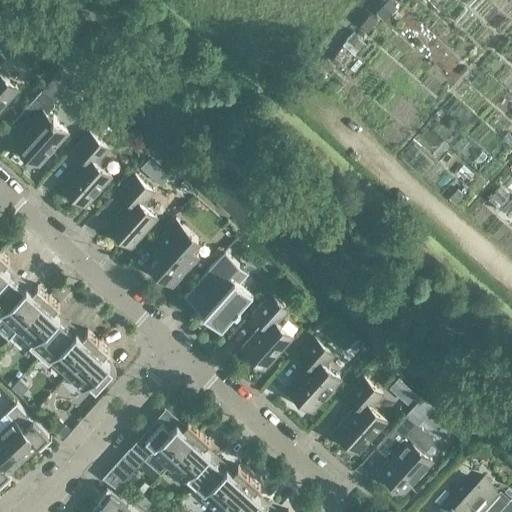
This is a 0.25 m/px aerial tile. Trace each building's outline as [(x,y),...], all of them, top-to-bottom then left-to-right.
[(383,21),(397,7),(389,0),(387,0),(375,12),(383,21)] [(368,32),(379,20),(370,14),(360,26),(368,32)] [(355,55),(365,43),(353,32),(342,45),(355,55)] [(0,107),(19,87),(0,70),(0,64),(7,57),(0,50),(0,107)] [(354,72),(362,64),(358,60),(350,69),(354,72)] [(48,112),(55,103),(55,99),(42,88),(16,116),(27,125),(14,140),(39,163),(68,130),(56,119),(57,117),(54,114),(52,116),(48,112)] [(70,196),(74,199),(77,198),(85,204),(111,174),(99,163),(98,157),(108,147),(109,148),(109,147),(90,129),(73,147),(84,157),(61,182),(68,189),(67,192),(70,196)] [(511,142),(511,136),(508,133),(503,138),(510,145),(511,142)] [(437,160),(449,146),(444,141),(432,155),(437,160)] [(487,155),(482,151),(477,156),(482,161),(487,155)] [(475,174),(463,164),(454,173),(459,177),(461,176),(468,182),(475,174)] [(157,215),(146,205),(145,199),(154,189),(136,172),(119,190),(129,200),(107,224),(130,244),(157,215)] [(504,201),(510,195),(500,186),(495,191),(504,201)] [(465,194),(458,188),(449,197),(455,204),(465,194)] [(498,208),(504,202),(494,193),(488,199),(498,208)] [(511,217),(511,216),(511,199),(503,209),(511,217)] [(173,283),(198,254),(186,243),(194,233),(176,216),(158,237),(167,245),(151,263),(173,283)] [(0,249),(0,297),(16,280),(8,273),(10,270),(5,265),(10,259),(0,249)] [(221,327),(222,327),(236,312),(237,313),(241,309),(239,308),(253,292),(240,281),(249,271),(225,249),(185,294),(185,295),(197,282),(209,292),(197,305),(210,316),(208,320),(221,326),(221,327)] [(24,287),(16,280),(0,297),(0,307),(3,310),(0,314),(17,329),(49,294),(38,284),(32,290),(26,285),(24,287)] [(265,366),(293,335),(277,320),(289,307),(270,291),(252,311),(263,321),(242,345),(265,366)] [(49,294),(17,329),(34,344),(37,340),(45,348),(66,325),(58,318),(60,315),(54,310),(60,304),(49,294)] [(74,332),(66,325),(45,348),(53,355),(50,359),(67,374),(99,339),(88,329),(82,335),(76,330),(74,332)] [(333,385),(340,377),(327,365),(327,359),(334,352),(315,334),(298,353),(309,363),(287,386),(295,393),(294,397),(297,401),(301,403),(304,402),(312,408),(323,396),(327,397),(334,389),(333,385)] [(99,339),(67,374),(84,389),(87,385),(96,393),(113,374),(104,366),(110,360),(104,355),(110,349),(99,339)] [(387,419),(374,408),(374,402),(383,392),(364,375),(347,394),(357,404),(334,429),(358,450),(387,419)] [(51,437),(17,401),(6,411),(13,418),(0,430),(0,433),(23,458),(37,444),(40,447),(51,437)] [(423,450),(434,438),(406,412),(376,445),(377,446),(381,441),(394,453),(379,469),(403,490),(432,458),(423,450)] [(161,472),(167,464),(199,429),(188,419),(183,425),(177,420),(171,426),(162,419),(145,438),(154,446),(151,449),(144,457),(161,472)] [(199,429),(167,464),(184,480),(187,476),(196,483),(216,460),(208,453),(210,451),(205,445),(210,439),(199,429)] [(0,481),(2,484),(12,474),(10,471),(23,458),(0,433),(0,481)] [(224,468),(216,460),(196,483),(204,491),(201,494),(217,509),(249,474),(238,464),(232,470),(227,465),(224,468)] [(249,474),(217,509),(220,511),(260,511),(266,506),(258,498),(260,496),(255,490),(260,484),(249,474)] [(511,511),(511,503),(510,506),(501,497),(497,501),(471,477),(440,511),(511,511)] [(101,501),(92,511),(138,511),(106,487),(97,499),(101,501)]
